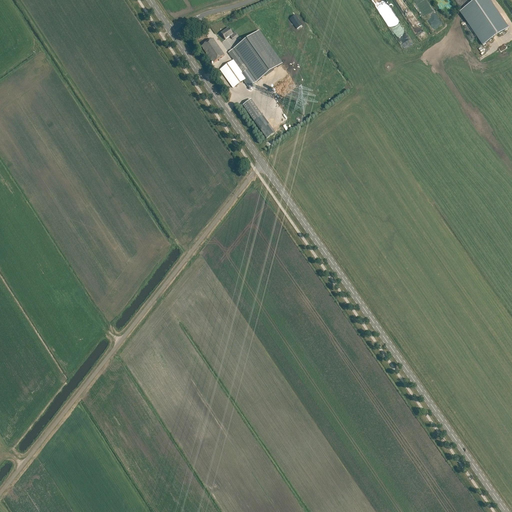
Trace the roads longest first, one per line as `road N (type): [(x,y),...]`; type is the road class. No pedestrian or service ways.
road 1 (primary): [(506,511),(262,162)]
road 2 (unclassified): [(0,492),(262,162)]
road 3 (primary): [(262,162),(170,30)]
